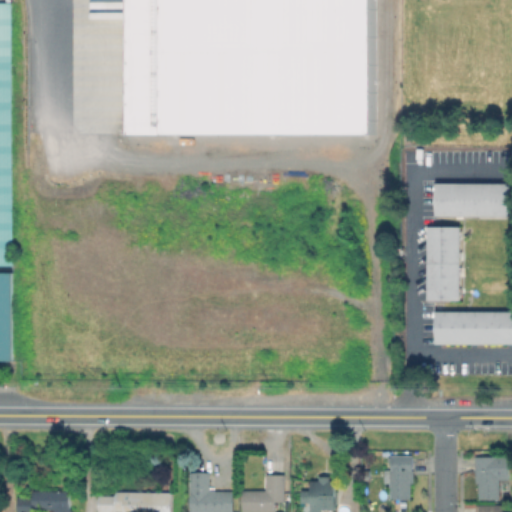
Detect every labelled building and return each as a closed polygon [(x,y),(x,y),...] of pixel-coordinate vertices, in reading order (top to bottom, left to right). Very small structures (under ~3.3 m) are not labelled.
[(373,133),(372,0),(126,0),(127,134),(373,133)] [(0,3),(15,3),(13,266),(0,266),(0,3)] [(511,182),(511,214),(439,214),(439,183),(511,182)] [(462,226),(462,299),(431,299),(431,226),(462,226)] [(0,274),(13,275),(13,360),(0,360),(0,274)] [(511,310),(511,342),(439,343),(439,311),(511,310)] [(510,454),(510,478),(501,478),(501,498),(479,498),(479,482),(477,482),(477,455),(499,456),(499,453),(510,454)] [(414,454),(414,470),(415,470),(415,481),(412,481),(412,498),(391,498),(391,487),(384,488),(384,482),(386,482),(385,456),(392,456),(392,454),(414,454)] [(213,473),(213,491),(232,491),(232,511),(194,511),(194,472),(213,473)] [(286,473),(286,502),(277,501),(277,511),(244,511),(244,490),(267,490),(267,473),(286,473)] [(332,475),(332,480),(337,480),(338,489),(339,489),(339,503),(338,503),(338,508),(313,509),(313,479),(320,479),(321,475),(332,475)] [(68,490),(31,489),(31,497),(16,496),(15,511),(33,511),(37,511),(43,511),(52,509),(52,511),(70,511),(68,502),(68,490)] [(171,494),(171,511),(100,511),(100,496),(120,497),(120,494),(171,494)]
